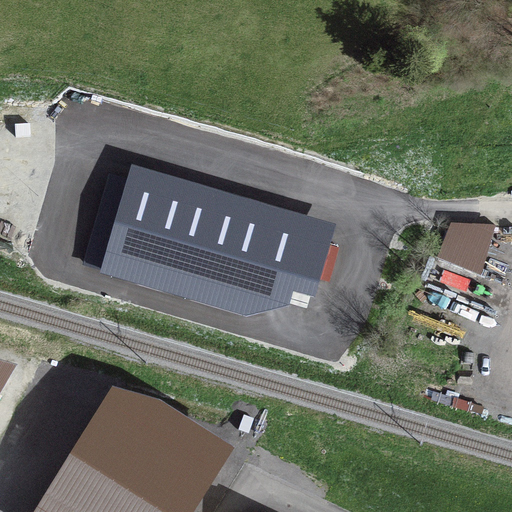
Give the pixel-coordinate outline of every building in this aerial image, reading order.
[(149,115),(75,94),(66,123),(140,144),(149,115)] [(111,178),(86,265),(245,311),(284,302),(291,277),(312,284),(325,240),(111,178)] [(0,248),(22,254),(38,196),(0,185),(0,248)] [(450,222),(436,257),(481,274),(496,225),(450,222)] [(0,358),(0,392),(17,364),(0,358)] [(37,378),(8,432),(36,446),(64,392),(37,378)] [(179,511),(203,473),(113,417),(53,511),(179,511)]
